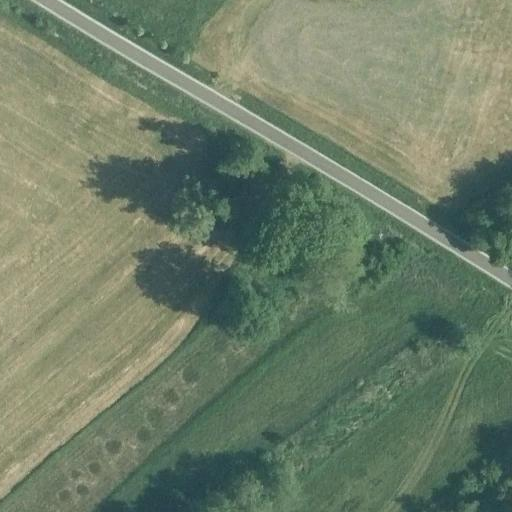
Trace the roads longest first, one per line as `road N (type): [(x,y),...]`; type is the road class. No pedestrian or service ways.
road 1 (unclassified): [(511,285),(36,0)]
road 2 (track): [(298,157),(195,297),(0,472)]
